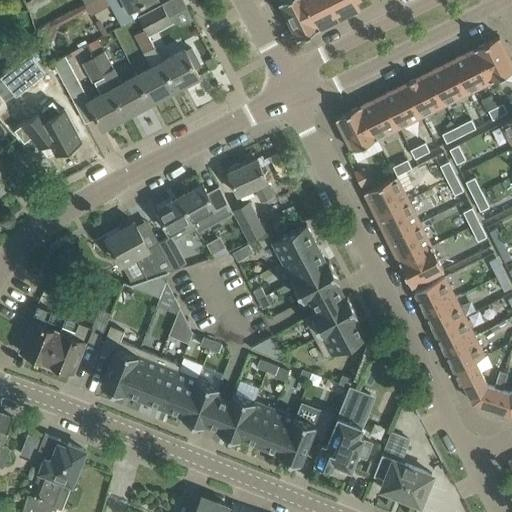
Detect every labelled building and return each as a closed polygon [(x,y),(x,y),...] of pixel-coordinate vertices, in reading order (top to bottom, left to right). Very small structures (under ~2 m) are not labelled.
[(86,3),(91,0),(65,0),(55,5),(52,0),(37,0),(49,22),(85,3),(86,3)] [(106,0),(91,0),(86,3),(91,14),(109,4),(106,0)] [(124,0),(129,10),(134,18),(161,3),(159,0),(124,0)] [(279,0),(298,37),(319,26),(305,0),(279,0)] [(305,0),(319,26),(338,16),(330,0),(305,0)] [(356,0),(330,0),(338,16),(359,6),(356,0)] [(145,29),(148,35),(171,23),(161,3),(140,15),(147,28),(145,29)] [(151,102),(153,101),(177,88),(162,60),(148,35),(145,29),(135,35),(151,66),(136,74),(151,102)] [(511,69),(511,60),(500,36),(476,48),(487,70),(492,80),(502,75),(511,69)] [(185,48),(162,60),(177,88),(200,76),(195,67),(201,64),(192,48),(187,51),(185,48)] [(469,92),(492,80),(487,70),(476,48),(452,59),(463,82),(469,92)] [(114,68),(104,51),(94,56),(126,116),(151,102),(136,74),(123,81),(116,67),(114,68)] [(30,52),(1,75),(16,95),(46,71),(30,52)] [(73,100),(86,93),(65,54),(53,60),(73,100)] [(446,103),(469,92),(463,82),(452,59),(429,71),(440,93),(446,103)] [(422,115),(446,103),(440,93),(429,71),(406,82),(422,115)] [(101,93),(87,100),(102,128),(126,116),(104,74),(94,79),(101,93)] [(399,126),(422,115),(406,82),(383,94),(399,126)] [(376,138),(399,126),(383,94),(360,105),(376,138)] [(53,100),(15,129),(25,141),(31,136),(40,146),(49,157),(57,153),(73,144),(81,140),(78,134),(64,109),(61,110),(53,100)] [(493,119),(508,112),(503,103),(489,110),(493,119)] [(352,150),(376,138),(360,105),(336,117),(347,140),(352,149),(352,150)] [(511,117),(507,120),(502,122),(511,142),(511,117)] [(472,118),(457,126),(461,135),(476,127),(472,118)] [(457,126),(442,133),(447,142),(461,135),(457,126)] [(415,158),(430,151),(425,142),(411,149),(415,158)] [(457,163),(466,159),(459,144),(450,148),(457,163)] [(262,199),(273,194),(257,158),(228,171),(238,195),(256,187),(262,199)] [(397,175),(412,168),(408,159),(393,166),(397,175)] [(447,180),(456,175),(451,165),(449,160),(440,165),(447,180)] [(370,180),(366,173),(363,167),(355,171),(354,171),(356,174),(362,186),(371,181),(370,180)] [(409,199),(398,176),(397,175),(395,176),(365,190),(364,191),(377,215),(404,202),(409,199)] [(455,194),(464,190),(462,186),(456,175),(447,180),(455,194)] [(473,196),(482,191),(475,177),(466,181),(473,196)] [(221,190),(210,196),(203,184),(180,196),(192,219),(196,226),(199,232),(234,212),(219,185),(218,186),(221,190)] [(481,210),(490,206),(482,191),(473,196),(481,210)] [(196,226),(192,219),(180,196),(157,209),(171,235),(159,241),(174,268),(187,261),(181,252),(174,239),(196,226)] [(415,225),(421,222),(409,199),(404,202),(377,215),(388,238),(415,225)] [(253,216),(248,205),(237,210),(242,221),(253,216)] [(472,207),(463,211),(470,226),(480,221),(474,211),(472,207)] [(134,221),(107,236),(117,253),(123,265),(136,258),(147,278),(162,273),(169,270),(174,268),(159,241),(149,247),(134,221)] [(480,221),(470,226),(478,240),(487,236),(485,233),(480,221)] [(427,248),(432,245),(421,222),(415,225),(388,238),(400,261),(427,248)] [(283,261),(317,243),(306,223),(272,241),(283,261)] [(498,247),(505,243),(498,228),(491,232),(498,247)] [(327,262),(327,261),(317,243),(283,261),(293,280),(327,262)] [(506,261),(511,258),(511,256),(505,243),(498,247),(506,261)] [(444,269),(435,251),(432,245),(427,248),(400,261),(411,285),(412,285),(430,276),(444,269)] [(238,260),(246,256),(241,247),(233,251),(238,260)] [(497,276),(505,272),(497,256),(490,260),(497,276)] [(327,262),(293,280),(304,300),(309,297),(310,298),(311,297),(311,296),(336,282),(337,283),(338,283),(338,282),(340,280),(329,260),(327,261),(327,262)] [(511,285),(505,272),(497,276),(505,290),(511,286),(511,285)] [(133,283),(132,286),(160,297),(161,297),(167,281),(162,273),(147,278),(133,283)] [(425,312),(457,296),(446,276),(416,291),(415,290),(414,290),(425,312)] [(311,297),(310,298),(317,311),(305,317),(315,337),(356,315),(356,316),(358,315),(348,294),(345,296),(338,283),(337,283),(336,282),(311,296),(311,297)] [(258,299),(266,295),(261,286),(253,290),(258,299)] [(263,308),(271,303),(266,295),(258,299),(263,308)] [(177,313),(180,306),(174,296),(169,309),(177,313)] [(435,332),(467,316),(457,296),(425,312),(435,332)] [(53,310),(52,310),(38,304),(27,331),(30,332),(22,352),(33,356),(32,360),(45,366),(60,330),(47,324),(53,310)] [(177,313),(175,319),(170,332),(181,337),(185,326),(189,323),(180,306),(177,313)] [(100,340),(111,312),(101,308),(93,327),(78,321),(73,335),(60,330),(45,366),(59,371),(61,367),(71,372),(79,352),(82,353),(90,335),(100,340)] [(366,335),(356,316),(356,315),(315,337),(326,357),(366,335)] [(445,351),(477,336),(467,316),(435,332),(445,351)] [(121,339),(124,330),(111,325),(101,351),(113,356),(102,384),(123,393),(124,390),(123,390),(140,347),(121,339)] [(210,347),(213,339),(204,335),(201,344),(210,347)] [(455,372),(477,361),(487,356),(477,336),(445,351),(455,372)] [(263,353),(273,347),(268,337),(252,346),(251,348),(263,353)] [(219,351),(222,343),(213,339),(210,347),(219,351)] [(144,398),(160,355),(140,347),(123,390),(124,390),(144,398)] [(179,370),(181,363),(160,355),(144,398),(164,406),(178,370),(179,370)] [(266,370),(270,362),(260,358),(257,366),(266,370)] [(499,370),(494,387),(489,385),(477,361),(455,372),(461,383),(463,382),(473,402),(492,408),(504,372),(499,370)] [(276,373),(279,365),(270,362),(266,370),(276,373)] [(309,380),(312,372),(303,368),(299,376),(309,380)] [(198,378),(179,370),(178,370),(164,406),(183,413),(184,414),(198,378)] [(511,393),(506,391),(502,389),(507,373),(504,372),(492,408),(511,414),(511,413),(511,393)] [(349,386),(352,378),(343,374),(339,382),(349,386)] [(183,413),(182,416),(204,424),(205,422),(218,427),(219,426),(220,426),(231,399),(229,399),(230,397),(216,392),(219,386),(198,378),(184,414),(183,413)] [(391,400),(404,392),(397,381),(384,390),(391,400)] [(363,424),(376,395),(352,385),(326,445),(322,443),(315,460),(331,467),(334,461),(352,468),(357,453),(366,457),(373,441),(364,437),(365,435),(361,433),(364,425),(363,424)] [(219,426),(218,427),(219,428),(218,430),(240,439),(241,436),(240,436),(255,400),(234,392),(231,398),(230,397),(229,399),(231,399),(220,426),(219,426)] [(260,444),(275,408),(255,400),(240,436),(241,436),(260,444)] [(324,439),(334,413),(321,407),(314,424),(295,416),(281,452),(280,452),(279,454),(300,462),(312,434),(324,439)] [(281,452),(295,416),(275,408),(260,444),(280,452),(281,452)] [(13,416),(0,411),(0,465),(3,467),(11,446),(3,444),(13,416)] [(410,439),(391,431),(374,474),(385,478),(382,487),(420,503),(432,473),(401,461),(410,439)] [(51,511),(55,505),(62,507),(72,483),(78,468),(85,449),(45,433),(43,438),(28,433),(20,452),(34,458),(41,461),(37,471),(39,472),(35,481),(43,483),(38,497),(29,494),(24,511),(51,511)] [(202,495),(194,511),(226,511),(229,505),(202,495)]
